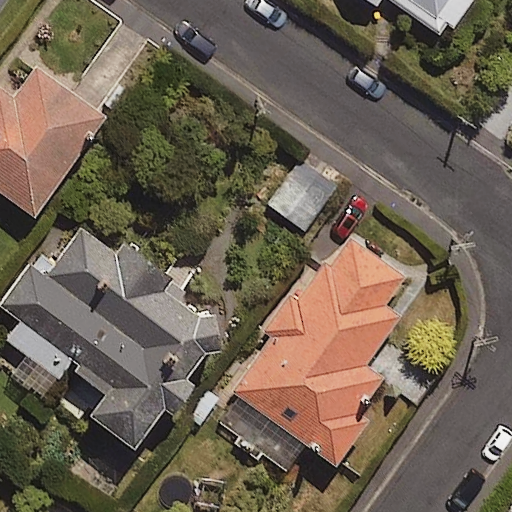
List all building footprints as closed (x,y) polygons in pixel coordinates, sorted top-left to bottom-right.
[(460,0),(392,0),(431,27),(437,18),(445,23),(460,0)] [(103,107),(36,58),(17,86),(0,74),(0,182),(32,206),(103,107)] [(334,178),(299,154),(268,200),(303,224),(334,178)] [(1,335),(54,376),(68,357),(103,384),(89,402),(129,432),(158,393),(167,400),(196,362),(187,355),(202,336),(220,333),(216,295),(163,303),(183,276),(125,232),(117,243),(83,217),(55,253),(36,238),(0,284),(0,298),(18,312),(1,335)] [(305,432),(337,452),(367,407),(360,402),(383,367),(365,355),(398,305),(384,295),(403,266),(345,228),(302,293),(290,285),(263,328),(269,332),(213,418),(284,464),(305,432)] [(404,352),(384,378),(413,401),(433,374),(404,352)]
